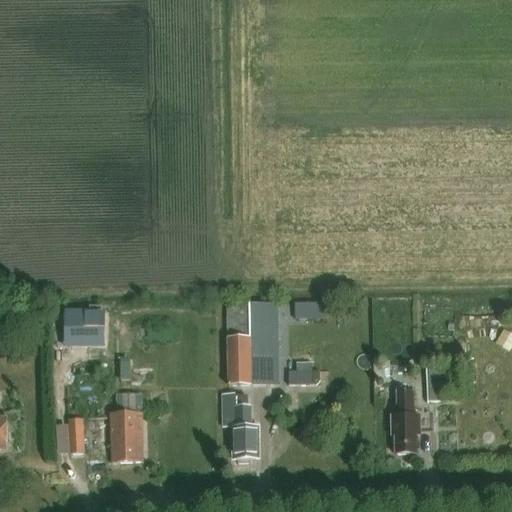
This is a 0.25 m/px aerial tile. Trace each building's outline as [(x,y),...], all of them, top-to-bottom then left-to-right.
[(300,319),(332,317),(331,301),(299,302),(300,319)] [(227,339),(250,339),(250,305),(227,305),(227,339)] [(250,339),(251,386),(280,386),(280,305),(250,305),(250,339)] [(227,387),(251,386),(250,339),(227,339),(227,387)] [(427,403),(442,402),(441,369),(426,369),(427,403)] [(289,372),(289,386),(313,386),(313,372),(289,372)] [(417,437),(421,433),(420,417),(415,417),(415,393),(398,393),(398,417),(392,417),(393,436),(396,436),(396,455),(417,455),(417,437)] [(112,414),(114,464),(145,463),(144,413),(143,394),(119,394),(120,413),(112,414)] [(233,461),(261,460),(260,428),(253,428),(252,408),(236,408),(236,396),(223,396),(223,429),(232,428),(233,461)] [(0,450),(8,450),(8,420),(0,419),(0,450)] [(85,420),(58,421),(60,455),(87,453),(85,420)]
